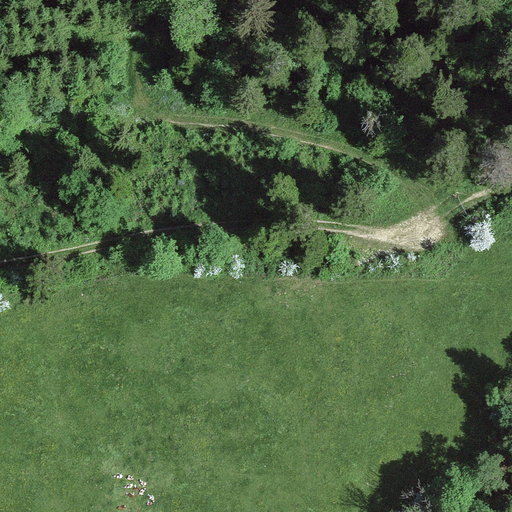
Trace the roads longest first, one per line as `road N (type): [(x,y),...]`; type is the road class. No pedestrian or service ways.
road 1 (track): [(427,218),(375,229),(205,227),(0,265)]
road 2 (track): [(167,0),(144,27),(143,66),(158,111),(363,155),(405,177),(427,218)]
